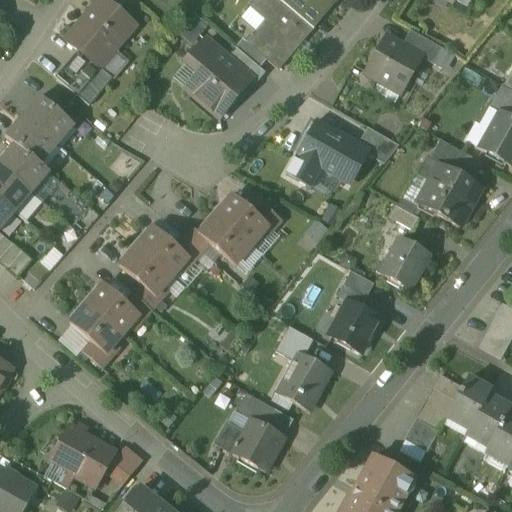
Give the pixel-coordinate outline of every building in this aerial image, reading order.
[(119,13),(103,0),(102,1),(66,44),(78,54),(99,72),(100,71),(137,28),(119,13)] [(129,2),(126,0),(101,0),(102,1),(103,0),(119,13),(129,2)] [(313,30),(277,0),(259,0),(251,9),(266,22),(247,45),(264,60),(279,72),(314,31),(313,30)] [(277,0),(313,30),(338,0),(277,0)] [(442,51),(411,33),(403,48),(422,59),(421,61),(433,67),(442,51)] [(401,51),(386,42),(366,76),(380,84),(382,81),(403,93),(421,61),(422,59),(403,48),(401,51)] [(235,68),(206,43),(187,66),(203,79),(190,94),(220,120),(250,85),(255,89),(257,86),(235,68)] [(264,60),(247,45),(240,53),(244,57),(257,68),(264,60)] [(99,72),(78,54),(56,80),(90,109),(113,82),(100,71),(99,72)] [(115,80),(127,63),(116,55),(104,72),(115,80)] [(257,68),(244,57),(235,68),(257,86),(266,76),(257,68)] [(511,92),(504,88),(503,88),(490,111),(500,116),(501,115),(511,121),(511,92)] [(75,128),(41,99),(23,119),(58,149),(75,128)] [(511,121),(501,115),(500,116),(480,152),(511,170),(511,169),(511,121)] [(58,149),(23,119),(7,139),(51,176),(42,168),(58,149)] [(357,150),(348,145),(349,143),(317,125),(286,178),(311,191),(321,173),(346,187),(363,155),(356,151),(357,150)] [(400,149),(368,131),(357,150),(356,151),(363,155),(385,167),(400,149)] [(51,176),(7,139),(6,139),(15,147),(0,164),(0,167),(34,196),(51,176)] [(468,159),(441,144),(434,156),(461,171),(468,159)] [(34,196),(0,167),(0,201),(14,213),(0,229),(0,233),(1,235),(34,196)] [(482,191),(440,168),(418,208),(460,231),(482,191)] [(255,216),(233,198),(224,209),(221,207),(213,215),(253,249),(269,230),(270,229),(255,216)] [(0,229),(14,213),(0,201),(0,235),(1,235),(0,233),(0,229)] [(283,224),(263,207),(255,216),(270,229),(269,230),(273,234),(283,224)] [(419,222),(396,209),(390,221),(412,234),(419,222)] [(253,249),(213,215),(206,224),(209,226),(200,237),(199,238),(210,247),(236,269),(253,249)] [(200,237),(192,229),(183,239),(203,256),(210,247),(199,238),(200,237)] [(175,248),(154,230),(144,241),(141,239),(134,247),(173,281),(189,262),(190,261),(175,248)] [(203,256),(183,239),(175,248),(190,261),(189,262),(194,266),(203,256)] [(4,240),(0,244),(0,263),(13,248),(4,240)] [(430,259),(400,242),(380,277),(410,294),(430,259)] [(173,281),(134,247),(127,255),(130,258),(120,269),(156,301),(173,281)] [(13,248),(0,263),(0,266),(8,273),(23,255),(13,248)] [(54,248),(24,282),(34,291),(64,257),(54,248)] [(23,255),(8,273),(17,280),(32,263),(23,255)] [(375,287),(352,275),(344,289),(367,302),(375,287)] [(318,278),(302,285),(311,302),(326,295),(318,278)] [(126,306),(104,287),(95,299),(92,296),(84,305),(124,338),(140,320),(141,319),(126,306)] [(133,297),(126,306),(141,319),(140,320),(144,323),(153,313),(133,297)] [(124,338),(84,305),(77,313),(80,316),(70,327),(92,345),(107,358),(108,357),(124,338)] [(379,323),(349,306),(330,339),(361,356),(379,323)] [(511,311),(503,307),(497,318),(511,326),(511,311)] [(511,326),(497,318),(491,329),(511,339),(511,326)] [(275,352),(289,360),(303,336),(289,328),(275,352)] [(511,343),(511,339),(491,329),(486,339),(508,351),(511,343)] [(508,351),(486,339),(480,350),(502,362),(508,351)] [(107,358),(92,345),(83,355),(103,372),(112,361),(108,357),(107,358)] [(334,376),(298,356),(275,397),(307,414),(316,397),(321,400),(334,376)] [(0,365),(0,394),(13,373),(0,365)] [(463,391),(441,378),(429,401),(450,414),(463,391)] [(491,394),(468,381),(463,391),(450,414),(447,420),(448,420),(449,421),(451,416),(472,428),(466,437),(467,438),(491,394)] [(491,394),(467,438),(468,438),(471,434),(491,446),(486,455),(487,455),(511,412),(489,400),(492,395),(491,394)] [(276,413),(253,400),(243,418),(252,424),(253,423),(266,430),(276,413)] [(450,414),(429,401),(423,411),(446,424),(448,420),(447,420),(450,414)] [(446,424),(423,411),(417,422),(439,435),(440,435),(446,424)] [(511,412),(487,455),(488,456),(490,452),(511,463),(508,467),(510,468),(511,464),(511,419),(509,417),(511,412)] [(439,435),(417,422),(411,433),(433,445),(439,435)] [(266,430),(253,423),(252,424),(245,437),(233,458),(266,476),(285,441),(266,430)] [(245,437),(228,427),(216,448),(233,458),(245,437)] [(116,456),(70,431),(51,465),(96,491),(116,456)] [(433,445),(411,433),(405,443),(428,455),(433,445)] [(491,446),(471,434),(468,438),(465,445),(485,457),(486,455),(491,446)] [(412,465),(391,454),(385,465),(406,476),(412,465)] [(374,459),(345,511),(399,511),(416,482),(406,476),(385,465),(374,459)] [(24,511),(36,492),(1,472),(0,473),(0,511),(24,511)] [(166,511),(140,491),(123,511),(166,511)] [(63,493),(57,510),(64,511),(75,511),(80,499),(63,493)]
